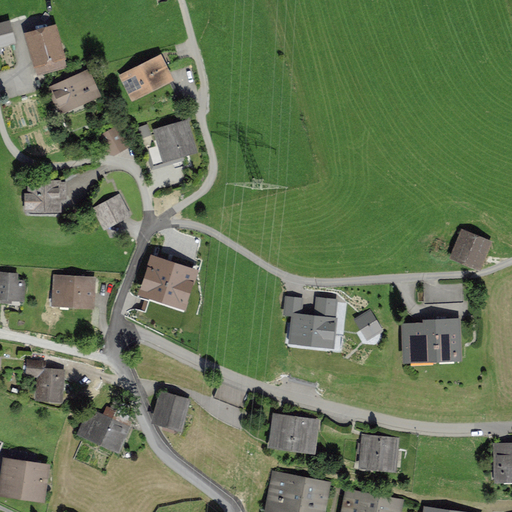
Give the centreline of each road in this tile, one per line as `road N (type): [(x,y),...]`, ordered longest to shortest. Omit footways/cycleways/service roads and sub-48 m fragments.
road 1 (residential): [(511,428),(388,422),(290,398),(137,337),(117,339)]
road 2 (residential): [(230,511),(158,454),(141,425),(117,339)]
road 3 (residential): [(117,339),(129,275),(154,225)]
